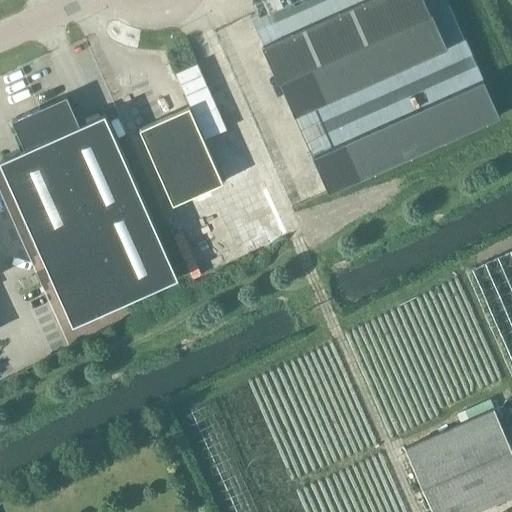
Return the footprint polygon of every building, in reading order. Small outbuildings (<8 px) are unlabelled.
[(254,0),(260,12),(252,16),(263,41),(279,78),(295,114),(313,155),(330,191),(344,185),(359,178),(371,173),(383,167),(395,162),(406,157),(418,152),(430,147),(442,141),(453,136),(465,131),(482,124),(501,115),(484,78),(467,38),(450,2),(449,0),(254,0)] [(198,63),(176,73),(205,139),(227,129),(198,63)] [(47,81),(12,90),(17,107),(52,98),(47,81)] [(73,325),(179,278),(106,113),(80,125),(67,95),(40,108),(13,120),(26,149),(0,160),(73,325)] [(140,128),(174,204),(224,182),(190,106),(140,128)] [(182,230),(174,234),(194,279),(202,275),(182,230)] [(491,399),(455,416),(458,424),(495,407),(491,399)] [(406,447),(435,511),(470,511),(511,493),(511,445),(495,407),(458,424),(406,447)]
